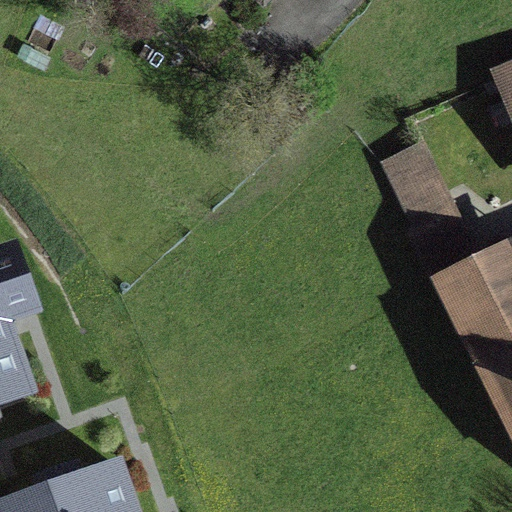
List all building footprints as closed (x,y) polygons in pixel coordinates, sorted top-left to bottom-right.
[(511,86),(499,92),(511,122),(511,86)] [(422,151),(381,170),(406,227),(447,209),(422,151)] [(0,405),(29,396),(3,316),(34,305),(17,255),(0,260),(0,405)] [(511,288),(445,323),(511,454),(511,288)] [(136,511),(121,468),(6,508),(7,511),(136,511)]
